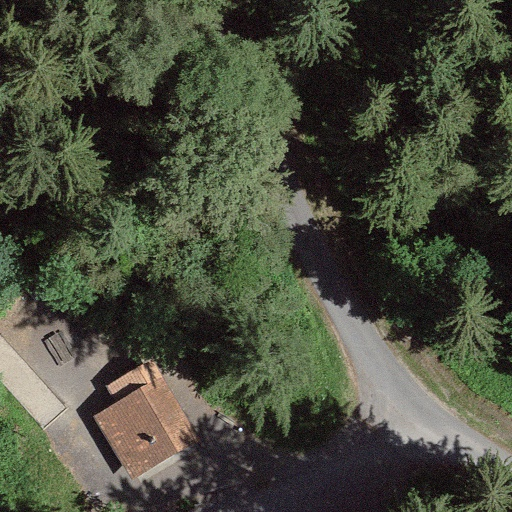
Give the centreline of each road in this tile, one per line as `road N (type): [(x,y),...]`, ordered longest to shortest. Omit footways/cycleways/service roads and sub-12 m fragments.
road 1 (unclassified): [(511,479),(414,408),(355,331),(308,251),(199,0)]
road 2 (track): [(237,511),(486,465)]
